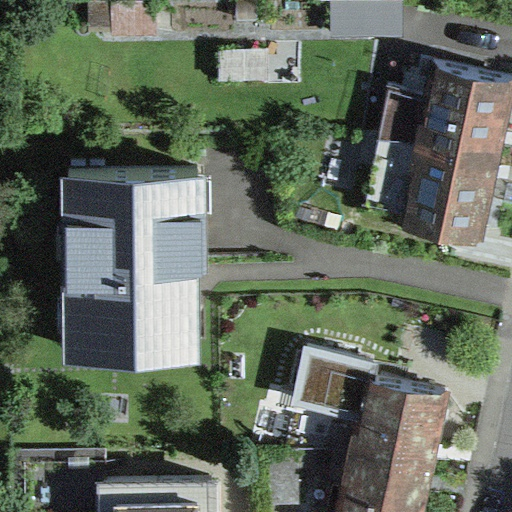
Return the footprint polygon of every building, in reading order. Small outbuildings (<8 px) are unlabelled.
[(113,0),(114,27),(155,27),(154,0),(113,0)] [(331,0),(332,28),(379,28),(397,27),(396,0),(331,0)] [(402,131),(496,151),(500,133),(511,75),(511,72),(434,55),(427,88),(388,79),(377,131),(402,131)] [(402,131),(377,131),(359,131),(357,156),(397,156),(411,159),(400,212),(479,229),(481,218),(496,151),(402,131)] [(210,175),(61,178),(65,367),(198,365),(196,276),(206,276),(205,214),(211,213),(210,175)] [(355,422),(341,419),(336,443),(429,463),(432,449),(446,385),(367,368),(355,422)] [(299,497),(298,443),(270,444),(271,499),(299,497)] [(418,511),(429,463),(336,443),(331,468),(345,471),(336,511),(418,511)] [(106,446),(11,447),(12,510),(102,510),(101,511),(212,511),(212,473),(105,474),(106,446)]
